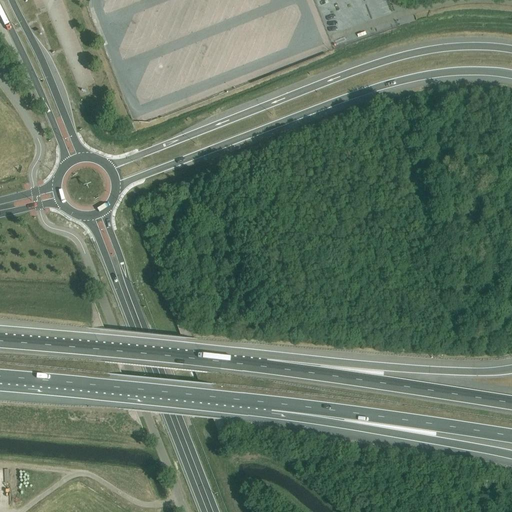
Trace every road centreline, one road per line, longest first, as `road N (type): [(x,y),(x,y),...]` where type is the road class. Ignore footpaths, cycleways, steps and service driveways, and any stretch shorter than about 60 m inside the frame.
road 1 (motorway): [(511,50),(440,48),(399,57),(105,164)]
road 2 (motorway): [(115,190),(387,84),(443,72),(511,75)]
road 3 (unknown): [(162,0),(102,28),(129,100),(142,106),(297,43),(297,0)]
road 4 (unclassified): [(184,511),(82,246),(48,227),(38,205)]
road 5 (motorway): [(0,377),(271,403)]
road 6 (motorway): [(264,366),(0,341)]
road 7 (motorway): [(511,403),(264,366)]
road 8 (motorway): [(511,370),(264,366)]
road 9 (motorway): [(271,403),(511,455)]
road 10 (secondary): [(209,511),(121,285)]
road 11 (motorway): [(271,403),(511,436)]
road 12 (tertiary): [(86,157),(11,0)]
road 13 (tertiary): [(0,8),(66,164)]
road 14 (unclassified): [(35,192),(39,143),(0,80)]
